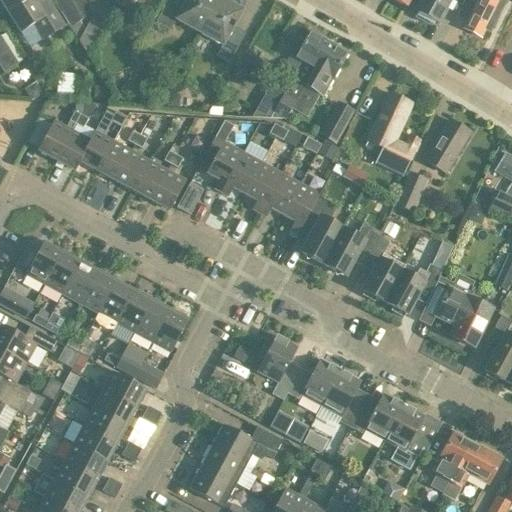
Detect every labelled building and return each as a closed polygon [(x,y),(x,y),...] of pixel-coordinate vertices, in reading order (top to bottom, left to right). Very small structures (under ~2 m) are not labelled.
[(39,8),(33,0),(4,0),(2,2),(22,33),(37,23),(46,38),(66,26),(51,1),(39,8)] [(93,14),(84,0),(59,0),(76,25),(93,14)] [(144,0),(117,0),(115,5),(136,16),(144,0)] [(200,33),(218,0),(187,0),(185,4),(177,0),(168,0),(156,22),(170,30),(176,19),(200,33)] [(242,10),(223,0),(218,0),(200,33),(223,45),(217,56),(229,63),(244,37),(231,29),(242,10)] [(381,0),(396,9),(399,4),(405,7),(409,0),(381,0)] [(424,0),(417,13),(419,14),(417,19),(430,26),(433,21),(439,25),(451,0),(424,0)] [(505,0),(480,0),(466,29),(482,37),(491,17),(496,20),(505,0)] [(80,42),(92,49),(106,23),(93,17),(80,42)] [(271,118),(273,119),(284,121),(291,110),(304,88),(303,88),(329,43),(310,32),(295,59),(300,62),(288,84),(289,84),(283,96),(270,88),(260,105),(274,113),(271,118)] [(0,64),(6,73),(19,65),(2,37),(0,38),(0,64)] [(322,98),(347,53),(329,43),(303,88),(304,88),(291,110),(305,118),(310,116),(320,97),(322,98)] [(107,87),(94,87),(93,101),(106,102),(107,87)] [(410,105),(389,95),(364,148),(382,156),(377,166),(402,179),(410,162),(409,162),(414,153),(415,153),(421,142),(410,136),(404,148),(392,143),(410,105)] [(353,113),(336,104),(319,136),(336,144),(353,113)] [(88,120),(74,113),(70,122),(83,129),(88,120)] [(109,121),(102,117),(98,126),(105,129),(109,121)] [(469,133),(449,121),(426,160),(446,172),(469,133)] [(38,152),(57,162),(72,132),(54,123),(38,152)] [(214,191),(220,194),(242,154),(224,145),(233,129),(223,124),(205,156),(214,160),(205,175),(218,182),(214,191)] [(268,134),(275,137),(280,129),(273,125),(268,134)] [(280,129),(275,137),(281,141),(286,132),(280,129)] [(75,172),(79,163),(90,142),(89,142),(72,132),(57,162),(75,172)] [(79,163),(97,172),(113,143),(94,132),(89,142),(90,142),(79,163)] [(145,140),(132,133),(127,142),(140,149),(145,140)] [(320,146),(307,138),(302,147),(316,155),(320,146)] [(97,172),(115,182),(131,152),(113,143),(97,172)] [(115,182),(133,191),(149,162),(131,152),(115,182)] [(182,159),(168,152),(163,161),(177,168),(182,159)] [(261,164),(242,154),(220,194),(226,197),(230,189),(244,196),(261,164)] [(511,157),(505,154),(495,171),(511,180),(511,182),(503,195),(498,193),(494,201),(492,201),(488,209),(507,218),(506,220),(511,223),(511,157)] [(133,191),(151,201),(167,171),(149,162),(133,191)] [(280,175),(261,164),(244,196),(256,203),(251,211),(259,215),(269,195),(280,175)] [(345,170),(335,165),(331,172),(341,177),(345,170)] [(361,189),(368,177),(348,166),(342,179),(361,189)] [(167,171),(151,201),(170,211),(186,181),(167,171)] [(428,181),(408,173),(394,206),(414,215),(428,181)] [(268,210),(282,217),(299,185),(280,175),(269,195),(259,215),(264,218),(268,210)] [(190,183),(177,209),(190,216),(204,191),(190,183)] [(299,185),(282,217),(294,223),(290,231),(297,235),(318,195),(299,185)] [(301,253),(323,265),(342,229),(329,222),(336,209),(317,199),(304,223),(314,228),(301,253)] [(358,252),(368,257),(381,234),(363,224),(356,236),(342,229),(323,265),(345,277),(358,252)] [(389,242),(379,237),(368,257),(365,263),(375,269),(363,291),(365,292),(363,296),(373,301),(375,298),(384,303),(401,271),(404,266),(383,254),(389,242)] [(26,275),(45,286),(63,252),(44,242),(26,275)] [(430,265),(425,273),(428,275),(423,283),(424,283),(420,289),(431,294),(453,247),(442,243),(431,265),(430,265)] [(81,262),(63,252),(45,286),(63,295),(81,262)] [(493,284),(507,291),(510,285),(511,284),(510,284),(511,278),(511,259),(505,257),(493,284)] [(63,295),(81,305),(99,271),(81,262),(63,295)] [(405,314),(406,315),(420,289),(424,283),(423,283),(428,275),(425,273),(419,270),(414,278),(401,271),(384,303),(393,307),(391,311),(403,317),(405,314)] [(117,281),(99,271),(81,305),(99,314),(117,281)] [(99,314),(117,324),(135,291),(117,281),(99,314)] [(493,310),(448,288),(434,317),(453,327),(448,336),(473,349),(493,310)] [(153,301),(135,291),(117,324),(135,334),(153,301)] [(135,334),(152,343),(170,310),(153,301),(135,334)] [(29,313),(17,307),(13,313),(26,320),(29,313)] [(189,320),(170,310),(152,343),(171,353),(189,320)] [(45,330),(48,323),(35,315),(31,322),(45,330)] [(485,372),(505,383),(511,370),(511,338),(506,335),(511,324),(511,322),(502,318),(489,341),(499,347),(485,372)] [(59,329),(48,323),(45,330),(56,335),(59,329)] [(1,326),(0,327),(0,351),(26,365),(35,346),(50,354),(56,343),(32,330),(27,340),(1,326)] [(287,394),(300,370),(289,364),(297,349),(276,337),(272,345),(265,341),(257,356),(264,360),(257,372),(277,384),(271,395),(283,401),(286,394),(287,394)] [(77,354),(81,347),(68,340),(65,347),(77,354)] [(81,347),(77,354),(89,360),(93,353),(81,347)] [(238,348),(233,359),(243,364),(249,354),(238,348)] [(0,377),(5,380),(0,389),(0,390),(24,403),(29,392),(15,384),(26,365),(0,351),(0,377)] [(103,361),(116,369),(120,361),(107,354),(103,361)] [(131,367),(120,361),(116,369),(128,374),(131,367)] [(300,370),(287,394),(298,400),(300,397),(320,408),(339,372),(319,361),(310,376),(300,370)] [(163,375),(141,363),(134,378),(155,389),(163,375)] [(339,372),(320,408),(340,419),(338,422),(349,428),(362,404),(351,398),(360,383),(339,372)] [(102,391),(136,409),(145,391),(112,373),(102,391)] [(0,412),(3,406),(18,414),(24,403),(0,390),(0,412)] [(127,426),(136,409),(102,391),(93,408),(127,426)] [(363,431),(383,442),(402,406),(382,395),(374,410),(362,404),(349,428),(361,435),(363,431)] [(383,442),(396,449),(391,459),(409,469),(426,439),(415,433),(424,418),(402,406),(383,442)] [(127,426),(93,408),(83,426),(117,444),(127,426)] [(147,408),(144,413),(157,420),(160,415),(147,408)] [(308,428),(278,411),(269,428),(299,444),(308,428)] [(153,428),(157,420),(144,413),(140,421),(153,428)] [(107,462),(117,444),(83,426),(74,444),(107,462)] [(223,426),(212,445),(247,464),(251,456),(260,461),(265,457),(272,460),(281,442),(256,428),(250,440),(223,426)] [(442,494),(448,482),(471,443),(452,433),(431,473),(437,476),(430,487),(442,494)] [(502,460),(471,443),(448,482),(460,488),(467,474),(488,485),(502,460)] [(107,462),(74,444),(64,462),(98,480),(107,462)] [(125,449),(138,456),(141,451),(128,444),(125,449)] [(212,445),(201,467),(236,485),(248,492),(255,479),(260,482),(264,475),(246,466),(247,464),(212,445)] [(134,464),(138,456),(125,449),(121,457),(134,464)] [(310,471),(317,475),(323,465),(316,461),(310,471)] [(88,498),(98,480),(64,462),(55,480),(88,498)] [(18,471),(7,465),(0,478),(0,492),(5,495),(18,471)] [(331,469),(323,465),(317,475),(318,476),(325,480),(331,469)] [(223,509),(236,485),(201,467),(188,490),(223,509)] [(318,476),(317,475),(310,471),(296,497),(304,501),(305,501),(318,476)] [(505,511),(511,500),(511,476),(502,495),(498,493),(487,511),(505,511)] [(109,479),(106,484),(119,491),(121,486),(109,479)] [(45,498),(71,511),(80,511),(88,498),(55,480),(45,498)] [(404,490),(388,481),(380,494),(397,503),(404,490)] [(115,499),(119,491),(106,484),(102,492),(115,499)] [(297,511),(304,501),(296,497),(285,491),(273,511),(297,511)] [(71,511),(45,498),(37,511),(71,511)] [(164,511),(190,511),(170,501),(165,511),(164,511)] [(321,511),(322,510),(305,501),(304,501),(297,511),(321,511)]
